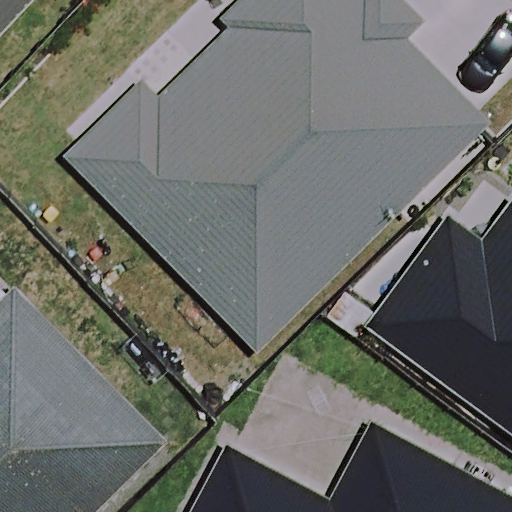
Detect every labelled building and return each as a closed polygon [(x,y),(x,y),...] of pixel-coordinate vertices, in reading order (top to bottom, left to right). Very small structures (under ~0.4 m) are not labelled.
[(0,0),(0,17),(17,0),(0,0)] [(65,151),(255,341),(486,111),(403,29),(419,13),(406,0),(230,0),(228,2),(239,13),(159,92),(142,75),(65,151)] [(447,208),(369,314),(511,418),(511,196),(484,235),(447,208)] [(0,511),(92,511),(166,443),(21,288),(0,307),(0,511)] [(226,437),(186,511),(511,511),(511,489),(373,418),(334,493),(226,437)]
